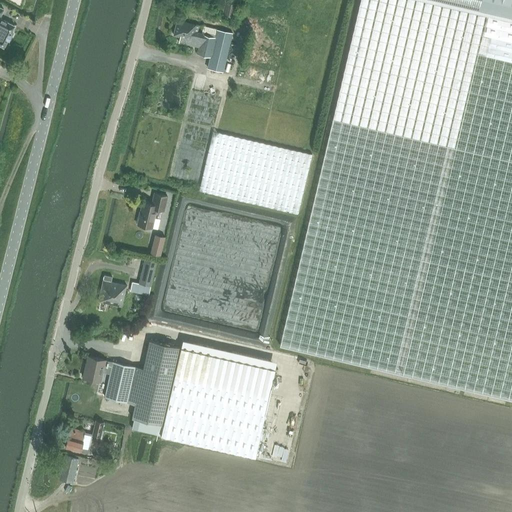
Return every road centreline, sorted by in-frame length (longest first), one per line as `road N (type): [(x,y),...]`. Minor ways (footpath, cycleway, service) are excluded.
road 1 (unclassified): [(19,511),(147,0)]
road 2 (unclassified): [(0,304),(74,0)]
